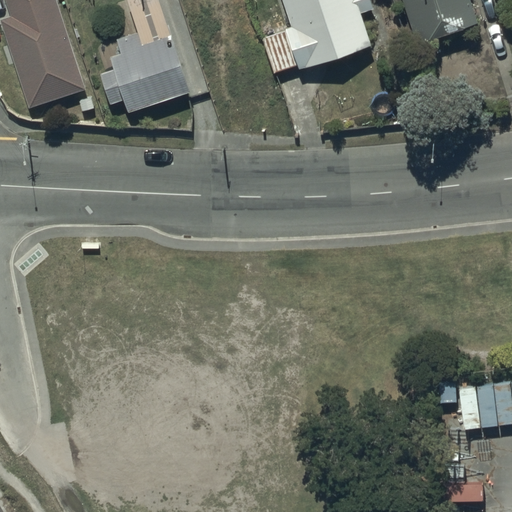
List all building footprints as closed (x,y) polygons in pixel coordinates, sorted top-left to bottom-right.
[(54,0),(0,0),(5,13),(0,14),(0,26),(24,104),(81,87),(54,0)] [(160,0),(128,0),(139,29),(119,36),(124,51),(110,56),(115,69),(101,74),(111,103),(123,99),(127,109),(189,89),(160,0)] [(189,0),(220,93),(264,79),(238,0),(189,0)] [(278,0),(286,23),(281,25),(283,30),(260,37),(271,71),(293,64),(294,68),(369,42),(357,11),(369,7),(367,0),(278,0)] [(402,0),(416,39),(474,19),(467,0),(402,0)] [(511,380),(491,383),(495,424),(511,422),(511,380)] [(475,386),(438,388),(440,430),(478,428),(475,386)] [(466,511),(463,438),(442,439),(445,511),(466,511)]
